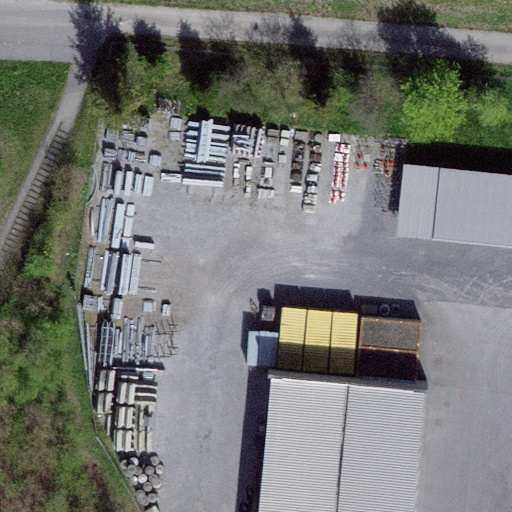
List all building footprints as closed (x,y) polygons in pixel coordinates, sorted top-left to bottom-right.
[(511,170),(440,163),(440,171),(434,227),(433,232),(511,239),(511,170)] [(440,171),(404,167),(398,223),(434,227),(440,171)] [(419,319),(362,315),(360,342),(417,346),(419,319)] [(417,346),(360,342),(358,369),(415,373),(417,346)] [(401,511),(413,381),(279,369),(266,511),(401,511)]
